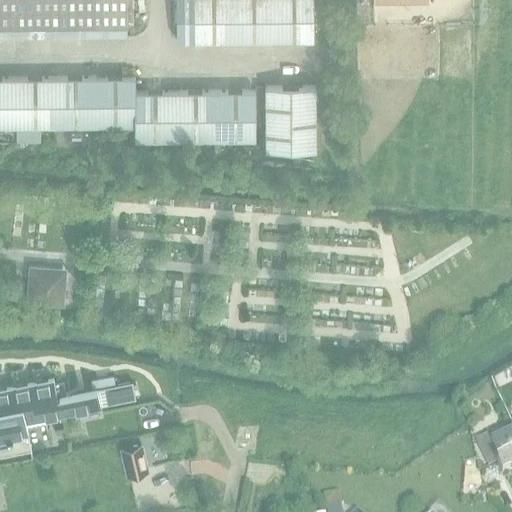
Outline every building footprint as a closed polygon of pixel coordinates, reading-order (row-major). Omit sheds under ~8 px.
[(42,0),(0,0),(0,25),(43,25),(42,0)] [(42,0),(43,25),(127,24),(127,0),(42,0)] [(176,0),(177,40),(193,40),(234,40),(233,0),(176,0)] [(233,0),(234,40),(274,39),(273,0),(233,0)] [(273,0),(274,39),(314,39),(313,0),(273,0)] [(15,77),(0,76),(0,124),(15,125),(15,77)] [(55,76),(15,77),(15,125),(55,125),(55,76)] [(95,124),(95,76),(55,76),(55,125),(95,124)] [(134,124),(134,139),(135,139),(135,76),(95,76),(95,124),(134,124)] [(175,139),(175,91),(135,91),(135,76),(135,139),(175,139)] [(316,149),(315,85),(265,86),(266,150),(316,149)] [(215,90),(175,91),(175,139),(215,138),(215,90)] [(215,138),(256,138),(255,90),(215,90),(215,138)] [(16,132),(16,149),(40,149),(41,132),(16,132)] [(42,287),(31,286),(30,298),(42,299),(42,287)] [(45,416),(60,413),(57,395),(53,378),(0,388),(0,437),(6,436),(6,438),(12,437),(12,435),(28,432),(27,426),(46,422),(45,416)] [(132,381),(114,384),(117,402),(135,398),(132,381)] [(57,395),(60,413),(101,405),(97,387),(57,395)] [(511,433),(505,436),(501,428),(476,440),(489,466),(498,462),(503,472),(511,467),(511,433)] [(141,443),(122,447),(128,474),(147,469),(141,443)]
